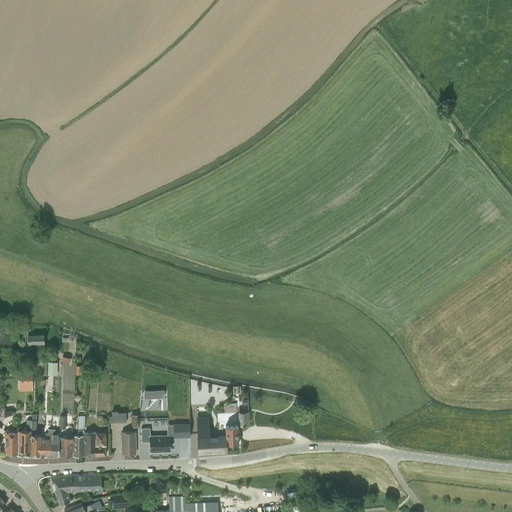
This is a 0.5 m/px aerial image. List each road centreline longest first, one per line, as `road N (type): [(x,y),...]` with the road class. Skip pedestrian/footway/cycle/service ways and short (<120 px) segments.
road 1 (unclassified): [(193,463),(320,446),(511,467)]
road 2 (residential): [(15,476),(193,463)]
